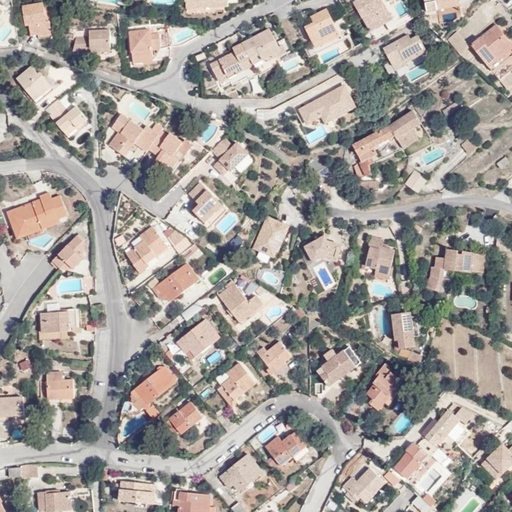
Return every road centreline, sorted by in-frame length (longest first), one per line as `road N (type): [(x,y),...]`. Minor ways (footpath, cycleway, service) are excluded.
road 1 (residential): [(96,454),(203,463),(268,408),(307,403),(339,434),(307,511)]
road 2 (residential): [(335,79),(277,105),(224,110),(184,98),(173,82),(193,46),(281,0)]
road 3 (residential): [(63,159),(96,196),(116,313),(96,454)]
road 4 (residential): [(511,215),(476,205),(356,219)]
